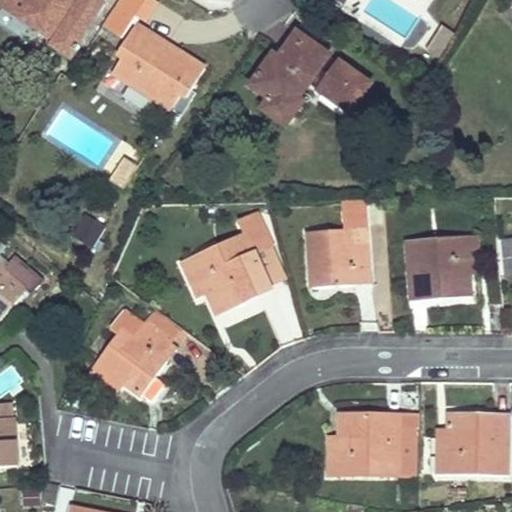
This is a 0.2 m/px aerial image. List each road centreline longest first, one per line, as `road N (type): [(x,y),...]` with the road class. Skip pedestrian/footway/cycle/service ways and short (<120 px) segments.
road 1 (residential): [(511,360),(341,357),(289,366),(217,428),(202,469)]
road 2 (residential): [(53,445),(202,469)]
